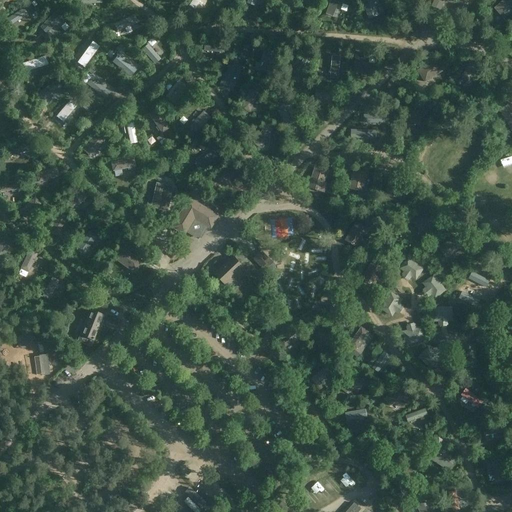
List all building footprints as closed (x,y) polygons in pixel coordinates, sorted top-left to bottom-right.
[(199,0),(192,0),(189,6),(195,9),(199,0)] [(333,17),(339,3),(341,4),(342,0),(331,0),(326,15),(333,17)] [(378,16),(373,1),(375,1),(374,0),(364,0),(371,19),(378,16)] [(441,10),(444,4),(435,0),(434,0),(432,6),(441,10)] [(504,19),(511,11),(511,0),(502,0),(494,8),(504,19)] [(26,7),(9,18),(13,24),(30,13),(26,7)] [(57,8),(45,24),(51,28),(63,12),(57,8)] [(146,22),(127,24),(128,30),(146,29),(146,22)] [(98,46),(91,41),(77,60),(84,65),(98,46)] [(205,43),(204,51),(224,53),(225,45),(205,43)] [(141,49),(155,65),(161,60),(150,48),(146,44),(141,49)] [(276,51),(268,49),(261,69),(269,72),(276,51)] [(362,72),(363,60),(365,60),(366,55),(364,55),(364,52),(356,52),(354,73),(362,73),(362,72)] [(135,70),(120,53),(115,58),(130,76),(135,71),(135,70)] [(311,57),(305,55),(297,75),(303,77),(311,57)] [(332,55),(331,70),(330,70),(329,73),(331,73),(330,79),(339,80),(341,56),(332,55)] [(45,64),(44,58),(27,63),(29,68),(45,64)] [(444,71),(436,58),(418,69),(426,82),(444,71)] [(471,83),(480,63),(470,58),(461,78),(471,83)] [(83,67),(77,63),(74,67),(80,71),(83,67)] [(235,70),(229,67),(221,86),(228,89),(235,70)] [(93,75),(88,81),(106,97),(111,91),(93,75)] [(169,100),(175,104),(188,88),(182,83),(169,100)] [(251,112),(259,92),(250,89),(242,109),(251,112)] [(64,97),(65,94),(57,92),(49,114),(57,116),(64,97)] [(314,99),(334,101),(335,94),(315,92),(314,98),(314,99)] [(418,125),(428,107),(416,100),(405,118),(418,125)] [(293,125),(288,116),(290,115),(289,112),(287,113),(283,104),(276,107),(287,128),(293,125)] [(511,106),(501,112),(511,131),(511,130),(511,106)] [(148,114),(157,127),(155,128),(158,132),(160,131),(162,134),(170,128),(156,109),(148,114)] [(197,133),(211,117),(204,111),(190,127),(197,133)] [(126,123),(131,144),(138,143),(133,122),(126,123)] [(274,129),(266,124),(254,143),(262,148),(274,129)] [(81,156),(88,162),(101,147),(94,141),(81,156)] [(9,156),(32,151),(30,143),(7,148),(9,156)] [(219,156),(214,150),(195,164),(200,170),(219,156)] [(113,172),(127,169),(128,170),(132,169),(132,168),(136,167),(134,158),(111,162),(113,172)] [(315,167),(308,188),(321,193),(328,171),(315,167)] [(57,168),(37,173),(39,182),(59,177),(57,168)] [(354,168),(350,190),(364,192),(368,171),(354,168)] [(389,175),(387,197),(401,198),(403,177),(389,175)] [(19,180),(0,183),(0,192),(20,189),(19,180)] [(236,183),(221,181),(220,188),(236,190),(236,183)] [(175,197),(177,191),(173,190),(174,187),(157,183),(151,208),(168,211),(172,196),(175,197)] [(82,189),(67,204),(73,211),(89,196),(82,189)] [(35,198),(20,211),(25,218),(41,204),(35,198)] [(186,236),(188,233),(192,236),(206,233),(212,222),(211,221),(215,214),(191,199),(173,228),(186,236)] [(432,210),(413,222),(420,234),(439,222),(432,210)] [(81,220),(84,217),(79,211),(75,214),(81,220)] [(59,214),(50,234),(59,237),(67,218),(59,214)] [(357,222),(345,241),(357,248),(369,229),(357,222)] [(272,224),(272,242),(287,242),(286,224),(272,224)] [(249,229),(244,234),(258,248),(263,243),(249,229)] [(11,237),(4,235),(0,246),(0,252),(6,254),(11,237)] [(458,236),(439,248),(446,259),(465,248),(458,236)] [(119,250),(114,256),(116,258),(115,259),(135,274),(144,262),(123,247),(125,244),(120,241),(118,244),(118,245),(116,248),(119,250)] [(30,249),(20,269),(29,273),(38,254),(30,249)] [(271,261),(270,260),(262,250),(253,259),(262,269),(271,261)] [(246,258),(240,252),(235,258),(234,257),(216,275),(227,287),(245,269),(240,264),(246,258)] [(271,261),(262,269),(268,274),(278,265),(272,259),(270,260),(271,261)] [(409,260),(403,269),(416,279),(423,269),(409,260)] [(372,261),(362,281),(374,287),(385,268),(372,261)] [(473,269),(473,278),(483,277),(482,268),(473,269)] [(58,281),(52,277),(42,297),(48,300),(58,281)] [(435,278),(425,285),(436,298),(445,291),(435,278)] [(392,295),(383,310),(393,316),(402,301),(392,295)] [(109,303),(90,296),(87,302),(107,310),(109,303)] [(341,319),(332,305),(327,309),(336,322),(341,319)] [(451,309),(434,310),(434,321),(452,321),(451,309)] [(80,335),(77,342),(91,348),(93,341),(94,341),(104,315),(90,310),(80,335)] [(317,328),(319,332),(317,333),(319,337),(321,336),(326,347),(335,343),(325,324),(317,328)] [(511,344),(511,334),(496,325),(492,332),(511,345),(511,344)] [(357,350),(359,347),(360,348),(363,344),(362,343),(369,332),(362,327),(349,344),(357,350)] [(285,349),(295,341),(296,342),(299,339),(298,338),(301,335),(296,328),(280,342),(285,349)] [(421,329),(404,334),(407,345),(424,340),(421,329)] [(24,336),(16,343),(24,352),(24,351),(29,346),(33,343),(24,336)] [(428,350),(420,359),(433,370),(441,362),(428,350)] [(377,372),(388,358),(382,353),(371,368),(377,373),(377,372)] [(500,383),(489,364),(483,367),(494,386),(500,383)] [(317,386),(333,372),(327,365),(311,379),(317,386)] [(347,393),(356,382),(357,384),(360,381),(358,379),(361,377),(355,372),(341,388),(347,393)] [(391,406),(400,397),(401,398),(405,394),(404,393),(406,391),(399,384),(384,399),(391,406)] [(460,395),(470,402),(469,404),(472,406),(473,404),(478,408),(479,407),(482,403),(464,390),(460,395)] [(408,423),(428,415),(425,408),(406,416),(408,423)] [(485,436),(506,432),(505,424),(483,428),(485,436)] [(375,453),(394,447),(392,440),(372,445),(375,453)] [(453,465),(435,454),(431,460),(449,472),(453,465)] [(404,480),(414,471),(415,473),(419,469),(417,468),(419,466),(414,461),(400,475),(404,480)] [(490,465),(484,465),(486,483),(492,482),(490,465)] [(460,509),(458,501),(460,501),(459,497),(457,498),(456,491),(449,493),(453,511),(460,509)] [(355,503),(346,511),(358,511),(362,508),(355,503)]
